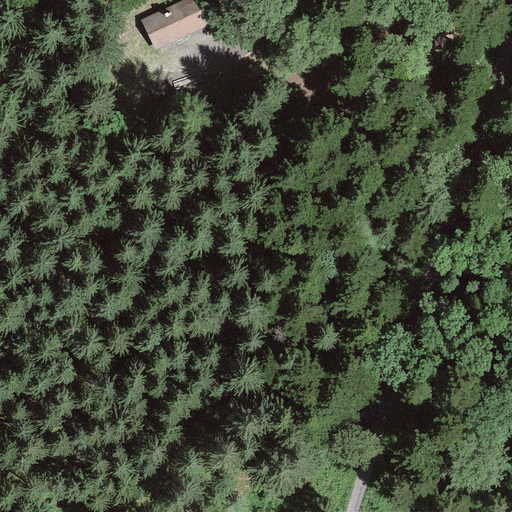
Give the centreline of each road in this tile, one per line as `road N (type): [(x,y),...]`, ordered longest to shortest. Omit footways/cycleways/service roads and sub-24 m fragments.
road 1 (track): [(356,511),(511,59)]
road 2 (track): [(310,0),(237,60),(136,56)]
